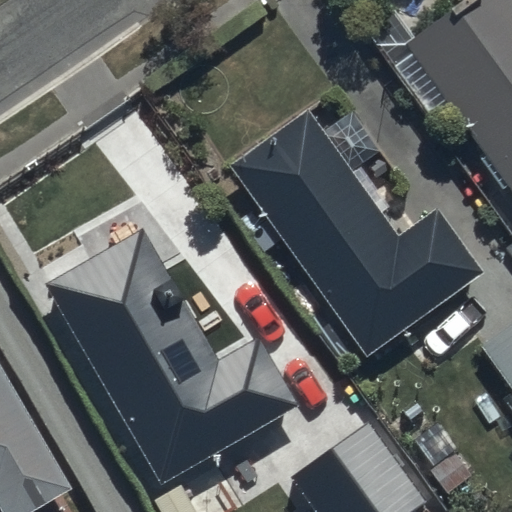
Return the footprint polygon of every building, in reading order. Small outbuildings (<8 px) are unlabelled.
[(511,0),(456,0),(405,38),(511,184),(511,0)] [(307,103),(228,161),(366,349),(485,263),(439,200),(399,229),(307,103)] [(139,221),(44,278),(165,480),(300,399),(259,331),(219,355),(139,221)] [(511,323),(482,345),(511,388),(511,323)] [(0,502),(5,511),(20,511),(73,482),(0,357),(0,502)] [(371,410),(286,470),(315,511),(425,511),(419,503),(430,495),(371,410)]
